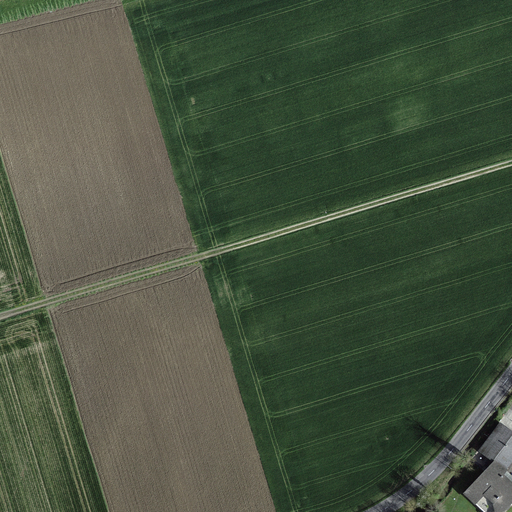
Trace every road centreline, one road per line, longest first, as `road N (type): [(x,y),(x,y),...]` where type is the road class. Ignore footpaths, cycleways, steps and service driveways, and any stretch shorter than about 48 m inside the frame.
road 1 (track): [(511,162),(0,317)]
road 2 (residential): [(359,511),(403,468),(511,317)]
